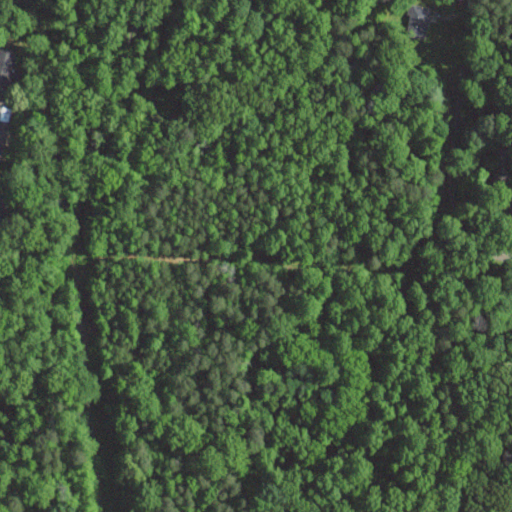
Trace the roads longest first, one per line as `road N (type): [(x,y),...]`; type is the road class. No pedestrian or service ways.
road 1 (residential): [(511,255),(479,250),(458,220),(452,186),(470,8)]
road 2 (residential): [(100,511),(69,248)]
